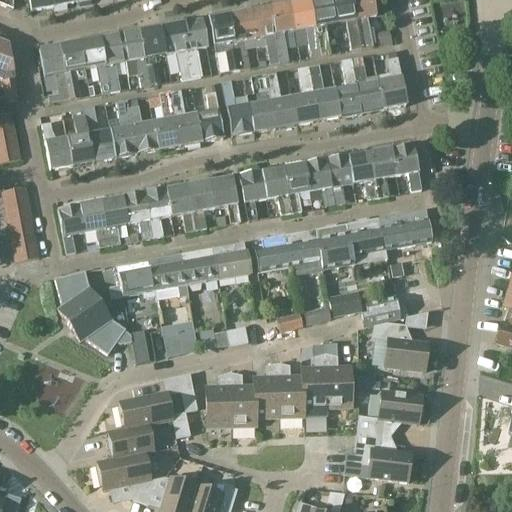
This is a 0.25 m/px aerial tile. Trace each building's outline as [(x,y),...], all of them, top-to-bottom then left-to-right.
[(0,0),(0,6),(13,12),(13,0),(0,0)] [(53,10),(50,0),(29,0),(32,14),(53,10)] [(50,0),(53,10),(72,7),(71,0),(50,0)] [(330,0),(329,0),(310,4),(320,60),(330,58),(324,29),(335,27),(330,0)] [(350,0),(330,0),(335,27),(346,25),(351,54),(360,53),(350,0)] [(372,0),(350,0),(360,53),(372,51),(367,21),(376,20),(372,0)] [(310,4),(289,7),(294,34),(305,32),(310,62),(320,60),(310,4)] [(289,7),(269,11),(279,67),(288,66),(283,36),(294,34),(289,7)] [(269,11),(250,15),(256,49),(266,47),(270,69),(279,67),(269,11)] [(250,15),(229,18),(239,73),(249,71),(245,51),(256,49),(250,15)] [(239,73),(229,18),(209,22),(215,57),(225,55),(229,75),(239,73)] [(201,23),(180,27),(190,82),(200,80),(195,52),(206,50),(201,23)] [(180,27),(161,31),(165,57),(176,55),(181,83),(190,82),(180,27)] [(161,31),(140,34),(150,89),(159,87),(155,59),(165,57),(161,31)] [(140,34),(120,38),(125,64),(135,62),(140,90),(150,89),(140,34)] [(376,36),(378,49),(391,47),(389,34),(376,36)] [(120,38),(101,42),(111,95),(120,93),(115,66),(125,64),(120,38)] [(101,42),(81,45),(85,72),(96,70),(101,97),(111,95),(101,42)] [(0,45),(0,82),(3,83),(6,105),(17,104),(9,49),(0,45)] [(81,45),(59,49),(69,103),(80,101),(75,74),(85,72),(81,45)] [(69,103),(59,49),(39,53),(44,80),(54,78),(58,98),(48,99),(49,107),(69,103)] [(362,60),(351,62),(354,79),(356,78),(357,83),(352,84),(353,89),(356,88),(361,116),(383,112),(378,84),(367,86),(362,60)] [(345,90),(334,92),(340,120),(361,116),(356,88),(353,89),(352,84),(357,83),(356,78),(354,79),(351,62),(341,64),(345,90)] [(377,79),(378,84),(383,112),(405,108),(396,63),(387,64),(389,76),(377,79)] [(318,68),(308,70),(311,86),(314,86),(314,90),(310,91),(310,96),(313,95),(318,124),(340,120),(334,92),(323,94),(318,68)] [(302,98),(291,100),(296,128),(318,124),(313,95),(310,96),(310,91),(314,90),(314,86),(311,86),(308,70),(297,72),(302,98)] [(275,76),(264,78),(267,95),(270,94),(271,99),(266,100),(267,105),(269,104),(275,132),(296,128),(291,100),(280,102),(275,76)] [(257,107),(247,108),(252,136),(275,132),(269,104),(267,105),(266,100),(271,99),(270,94),(267,95),(264,78),(250,81),(253,98),(255,98),(257,107)] [(252,136),(247,108),(235,111),(230,85),(221,86),(231,140),(252,136)] [(209,115),(196,118),(201,146),(224,142),(214,88),(204,89),(209,115)] [(180,94),(169,96),(180,150),(201,146),(196,118),(185,120),(180,94)] [(164,124),(153,126),(158,154),(180,150),(169,96),(159,98),(164,124)] [(121,132),(110,134),(115,162),(136,158),(131,130),(133,130),(133,126),(127,127),(126,122),(129,121),(128,112),(126,104),(116,106),(121,132)] [(94,110),(83,112),(87,129),(84,130),(84,134),(90,133),(91,138),(88,138),(93,166),(115,162),(110,134),(99,136),(94,110)] [(138,110),(128,112),(129,121),(126,122),(127,127),(133,126),(133,130),(131,130),(136,158),(158,154),(153,126),(142,128),(138,110)] [(87,129),(83,112),(73,114),(78,140),(67,142),(72,170),(93,166),(88,138),(91,138),(90,133),(84,134),(84,130),(87,129)] [(0,117),(0,129),(13,127),(11,115),(0,117)] [(72,170),(67,142),(53,144),(50,126),(41,128),(50,174),(72,170)] [(0,129),(0,142),(15,139),(13,127),(0,129)] [(0,142),(0,154),(18,151),(15,139),(0,142)] [(413,148),(390,152),(395,180),(407,178),(410,196),(421,194),(413,148)] [(18,151),(0,154),(0,166),(20,163),(18,151)] [(390,152),(368,156),(373,184),(376,183),(377,188),(372,189),(373,194),(375,194),(377,202),(388,200),(385,182),(395,180),(390,152)] [(368,156),(347,160),(352,188),(364,186),(367,203),(377,202),(375,194),(373,194),(372,189),(377,188),(376,183),(373,184),(368,156)] [(347,160),(326,164),(334,209),(344,207),(343,198),(341,189),(352,188),(347,160)] [(326,164),(304,167),(309,195),(320,193),(324,211),(334,209),(326,164)] [(287,199),(290,199),(291,204),(286,205),(287,209),(289,209),(290,217),(301,215),(298,197),(309,195),(304,167),(282,171),(287,199)] [(282,171),(260,175),(265,203),(277,201),(280,219),(290,217),(289,209),(287,209),(286,205),(291,204),(290,199),(287,199),(282,171)] [(265,203),(260,175),(239,179),(247,224),(256,223),(253,205),(265,203)] [(232,181),(211,185),(216,212),(228,210),(231,228),(240,226),(232,181)] [(211,185),(188,189),(193,217),(191,217),(192,222),(197,221),(198,225),(195,226),(196,234),(207,232),(204,215),(216,212),(211,185)] [(188,189),(167,193),(172,220),(183,218),(186,236),(196,234),(195,226),(198,225),(197,221),(192,222),(191,217),(193,217),(188,189)] [(2,195),(4,206),(28,202),(25,190),(2,195)] [(167,193),(144,197),(149,225),(147,225),(148,230),(153,229),(154,233),(151,234),(152,242),(164,240),(161,223),(172,220),(167,193)] [(144,197),(123,201),(129,228),(140,226),(143,244),(152,242),(151,234),(154,233),(153,229),(148,230),(147,225),(149,225),(144,197)] [(123,201),(101,205),(106,232),(104,233),(105,238),(110,237),(111,241),(108,242),(109,250),(121,248),(117,230),(129,228),(123,201)] [(4,206),(6,218),(30,213),(28,202),(4,206)] [(101,205),(80,209),(85,237),(97,234),(100,252),(109,250),(108,242),(111,241),(110,237),(105,238),(104,233),(106,232),(101,205)] [(85,237),(80,209),(58,213),(67,258),(76,257),(73,239),(85,237)] [(380,231),(383,252),(385,252),(385,253),(431,245),(425,212),(390,219),(392,228),(380,231)] [(6,218),(13,254),(37,249),(30,213),(6,218)] [(315,233),(316,235),(323,274),(387,262),(385,253),(385,252),(383,252),(380,231),(378,221),(365,223),(365,224),(358,225),(335,229),(335,231),(326,233),(326,231),(315,233)] [(285,238),(291,270),(292,280),(323,274),(316,235),(315,233),(285,238)] [(257,276),(291,270),(285,238),(261,242),(263,252),(253,254),(257,276)] [(211,252),(213,261),(217,283),(249,277),(245,255),(243,246),(211,252)] [(37,249),(13,254),(15,266),(39,261),(37,249)] [(202,286),(217,283),(213,261),(211,252),(180,257),(181,267),(185,289),(192,288),(193,291),(202,289),(202,286)] [(187,299),(185,289),(181,267),(180,257),(149,263),(154,295),(155,300),(156,304),(178,300),(179,301),(187,299)] [(155,300),(154,295),(149,263),(117,269),(120,289),(122,300),(142,297),(143,302),(155,300)] [(391,269),(394,282),(405,280),(403,267),(391,269)] [(58,313),(69,329),(100,308),(89,292),(85,275),(55,282),(62,311),(58,313)] [(502,325),(497,347),(511,351),(511,282),(504,308),(511,310),(506,326),(502,325)] [(112,302),(122,300),(120,289),(110,291),(112,302)] [(361,318),(364,330),(399,322),(394,298),(365,305),(368,316),(361,318)] [(125,335),(126,334),(111,323),(100,308),(69,329),(80,345),(84,342),(108,359),(117,346),(120,348),(132,346),(131,339),(125,335)] [(303,318),(306,329),(330,323),(327,312),(303,318)] [(277,323),(281,335),(302,330),(298,317),(277,323)] [(383,371),(424,375),(427,346),(404,343),(406,328),(386,326),(373,329),(371,341),(387,343),(383,371)] [(182,357),(176,328),(161,331),(167,361),(182,357)] [(226,334),(227,336),(229,349),(229,350),(247,346),(244,330),(226,334)] [(229,349),(227,336),(215,338),(217,350),(224,350),(229,350),(229,349)] [(324,347),(313,349),(313,360),(325,356),(324,347)] [(336,347),(324,347),(325,356),(337,360),(336,347)] [(134,358),(136,367),(148,365),(147,356),(134,358)] [(313,370),(301,371),(303,421),(304,421),(327,420),(327,412),(325,356),(313,360),(313,370)] [(337,360),(325,356),(327,412),(352,411),(350,370),(337,370),(337,360)] [(266,380),(254,381),(255,430),(256,430),(256,422),(279,421),(277,366),(265,369),(266,380)] [(289,368),(277,366),(279,421),(303,421),(301,371),(301,379),(290,379),(289,368)] [(231,431),(230,376),(218,379),(218,390),(205,390),(207,431),(231,431)] [(242,378),(230,376),(231,431),(255,430),(254,381),(253,381),(253,389),(242,389),(242,378)] [(163,384),(165,396),(166,396),(167,397),(181,394),(185,416),(197,414),(193,392),(192,392),(189,379),(163,384)] [(374,392),(375,382),(363,380),(362,391),(374,392)] [(358,419),(356,435),(386,439),(388,424),(417,428),(421,399),(381,394),(378,421),(358,419)] [(108,436),(172,423),(171,419),(166,396),(119,405),(120,410),(118,411),(122,429),(124,428),(125,432),(108,436)] [(185,416),(171,419),(172,423),(172,424),(173,424),(177,442),(190,439),(185,416)] [(97,466),(98,466),(153,455),(148,429),(172,424),(172,423),(108,436),(109,440),(107,441),(110,453),(112,452),(114,462),(97,466)] [(386,439),(356,435),(353,457),(346,457),(343,478),(406,486),(410,457),(384,454),(386,439)] [(130,503),(142,506),(155,483),(150,484),(145,457),(153,455),(98,466),(98,471),(96,471),(100,489),(102,489),(103,494),(127,489),(130,503)] [(189,511),(197,489),(170,481),(170,482),(165,481),(155,483),(142,506),(160,511),(189,511)] [(197,489),(189,511),(231,511),(237,493),(224,489),(222,497),(197,489)] [(352,500),(344,498),(342,505),(351,507),(352,500)]
